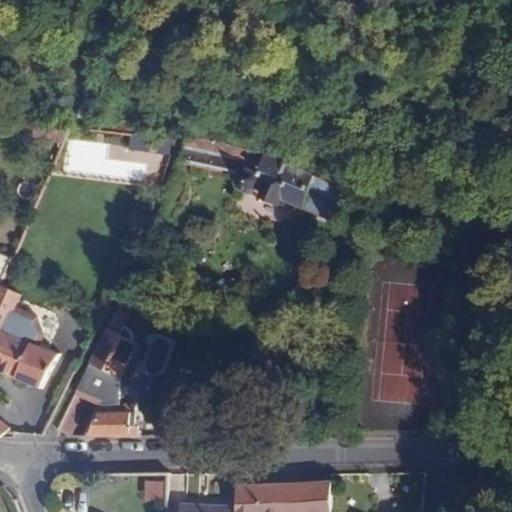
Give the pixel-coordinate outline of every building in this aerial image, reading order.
[(66,136),(71,125),(37,118),(35,130),(66,136)] [(152,139),(133,136),(131,152),(149,155),(152,139)] [(219,139),(187,136),(184,148),(180,161),(242,174),(239,183),(243,189),(253,192),(258,188),(266,192),(266,194),(268,195),(266,198),(268,201),(276,204),(278,202),(280,199),(282,200),(282,199),(337,223),(338,215),(345,215),(345,198),(338,197),(339,187),(265,152),(219,139)] [(174,141),(161,138),(158,154),(170,156),(174,141)] [(97,156),(91,155),(93,143),(74,140),(70,168),(94,172),(97,156)] [(24,299),(0,285),(0,374),(44,394),(60,355),(50,351),(50,348),(52,345),(60,326),(54,313),(22,304),(24,299)] [(117,407),(121,407),(122,382),(139,348),(108,331),(74,396),(88,401),(97,405),(99,406),(102,407),(117,407)] [(175,344),(148,333),(145,342),(154,346),(142,372),(160,379),(175,344)] [(88,401),(74,396),(55,438),(70,437),(88,401)] [(87,437),(138,437),(138,425),(131,425),(131,412),(117,412),(117,407),(102,407),(87,437)] [(0,435),(5,433),(10,428),(0,419),(0,435)] [(235,511),(330,511),(330,479),(237,486),(236,508),(235,511)]
